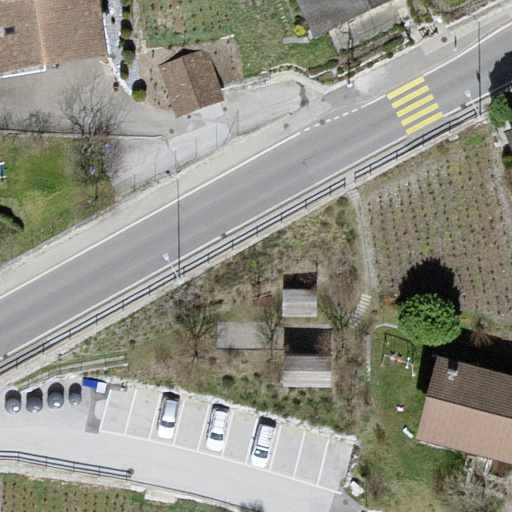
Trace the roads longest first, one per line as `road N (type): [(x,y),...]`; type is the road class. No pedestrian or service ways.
road 1 (tertiary): [(0,345),(511,67)]
road 2 (residential): [(0,457),(162,469),(303,511)]
